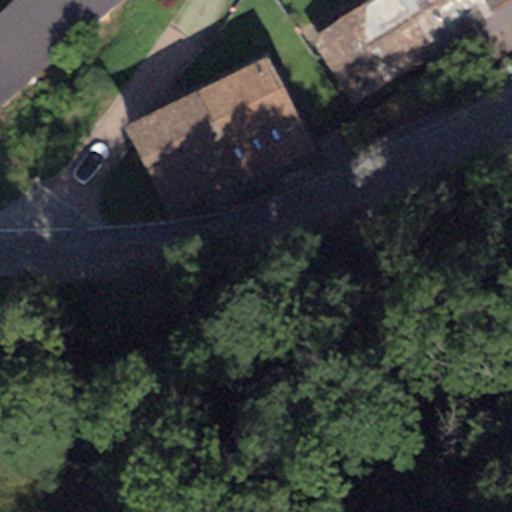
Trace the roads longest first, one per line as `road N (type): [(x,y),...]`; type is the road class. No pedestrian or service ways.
road 1 (tertiary): [(0,256),(251,235),(511,118)]
road 2 (unknown): [(54,254),(64,184),(193,0)]
